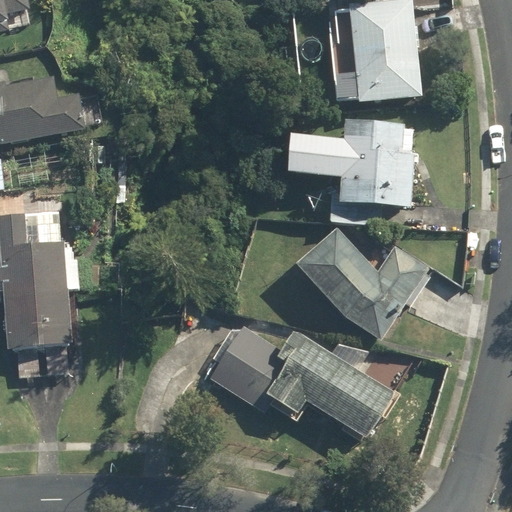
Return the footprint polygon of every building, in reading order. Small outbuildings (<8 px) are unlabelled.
[(0,0),(0,34),(33,29),(28,0),(0,0)] [(419,104),(410,9),(332,15),(340,106),(356,104),(356,110),(419,104)] [(0,147),(86,135),(81,100),(55,103),(52,85),(8,91),(7,86),(0,87),(0,147)] [(403,130),(344,127),(343,146),(287,143),(285,183),(331,185),(329,225),(380,228),(381,211),(410,212),(412,155),(402,155),(403,130)] [(60,211),(0,213),(0,295),(2,357),(17,357),(18,380),(70,378),(68,299),(81,298),(80,251),(61,251),(60,211)] [(378,345),(428,270),(397,250),(378,279),(334,234),(295,272),(347,325),(378,345)] [(368,445),(396,400),(293,334),(277,359),(235,333),(211,370),(297,424),(308,406),(368,445)]
